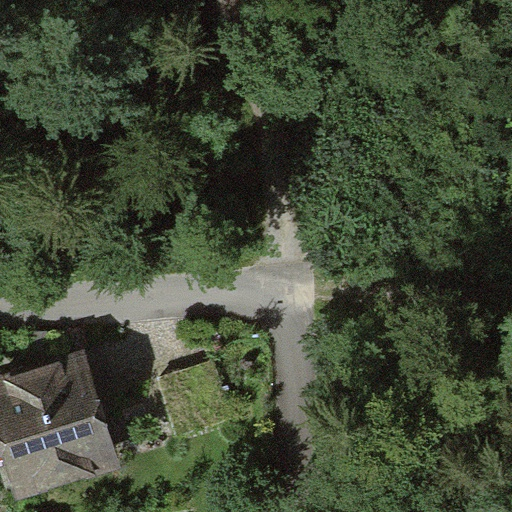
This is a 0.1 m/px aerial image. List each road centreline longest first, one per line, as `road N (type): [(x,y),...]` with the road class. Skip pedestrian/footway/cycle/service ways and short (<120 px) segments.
road 1 (residential): [(293,511),(287,281),(0,307)]
road 2 (track): [(287,281),(198,0)]
road 3 (track): [(287,281),(511,270)]
